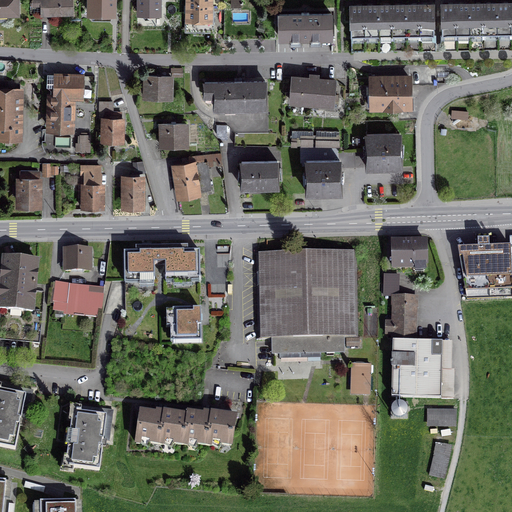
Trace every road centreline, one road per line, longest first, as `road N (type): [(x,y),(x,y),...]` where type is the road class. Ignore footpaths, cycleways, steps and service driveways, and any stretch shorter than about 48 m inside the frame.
road 1 (unknown): [(228,226),(205,407),(116,402)]
road 2 (secondary): [(428,219),(165,227)]
road 3 (unclassified): [(124,60),(342,57)]
road 4 (residential): [(428,219),(431,110),(451,94),(511,79)]
road 5 (residential): [(165,227),(124,60)]
road 6 (secondary): [(165,227),(0,230)]
road 7 (unclassified): [(0,54),(124,60)]
